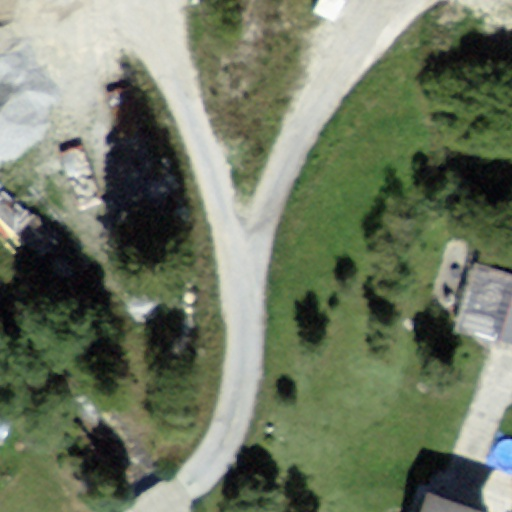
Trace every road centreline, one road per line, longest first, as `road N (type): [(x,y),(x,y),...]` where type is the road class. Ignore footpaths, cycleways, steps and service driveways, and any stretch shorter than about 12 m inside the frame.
road 1 (track): [(379,0),(306,104),(260,218),(221,423),(176,490),(144,511)]
road 2 (primary): [(413,0),(201,511)]
